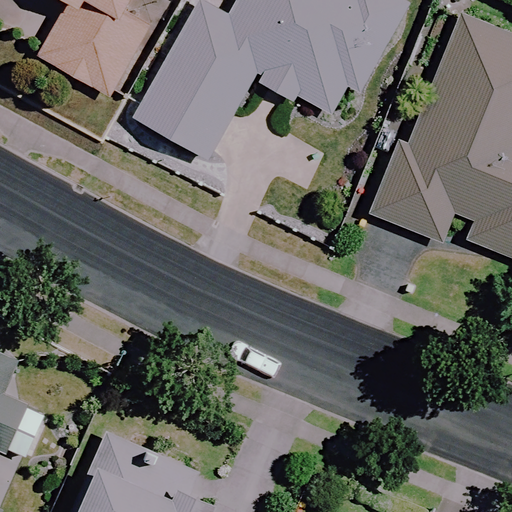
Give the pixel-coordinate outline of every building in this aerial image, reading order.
[(127,0),(53,0),(58,2),(29,58),(106,98),(143,28),(120,16),(127,0)] [(292,98),(328,118),(344,88),(356,95),(404,6),(392,0),(232,0),(223,17),(197,3),(132,122),(205,162),(247,85),(287,107),(292,98)] [(511,35),(460,14),(406,148),(397,144),(367,218),(439,247),(452,215),(471,223),(463,244),(511,263),(511,35)] [(18,357),(0,349),(0,452),(21,462),(42,416),(0,398),(18,357)] [(195,511),(209,482),(111,438),(77,511),(195,511)]
